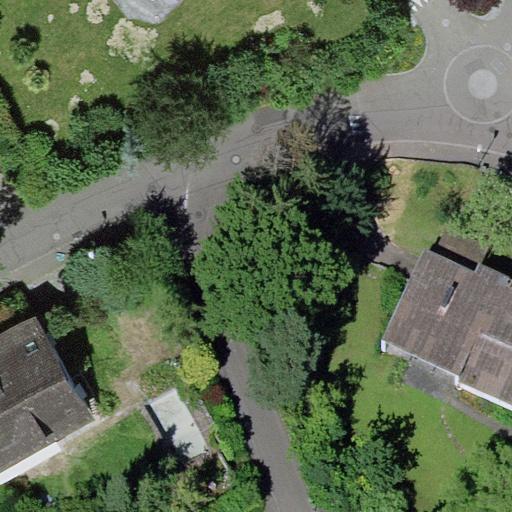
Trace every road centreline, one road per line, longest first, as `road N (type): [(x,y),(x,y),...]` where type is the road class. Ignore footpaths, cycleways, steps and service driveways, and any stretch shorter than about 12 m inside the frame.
road 1 (residential): [(486,83),(310,125),(153,189)]
road 2 (residential): [(153,189),(252,406),(288,511)]
road 3 (residential): [(153,189),(0,272)]
